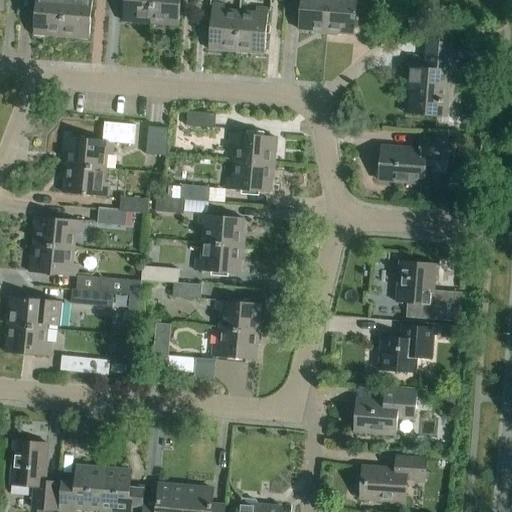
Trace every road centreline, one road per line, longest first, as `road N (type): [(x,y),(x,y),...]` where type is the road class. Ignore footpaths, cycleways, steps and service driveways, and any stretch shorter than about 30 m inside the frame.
road 1 (residential): [(0,171),(32,88),(46,78),(319,99),(340,219)]
road 2 (residential): [(289,408),(0,389)]
road 3 (residential): [(289,408),(340,219)]
road 4 (residential): [(511,232),(340,219)]
road 5 (residential): [(310,511),(316,423),(289,408)]
